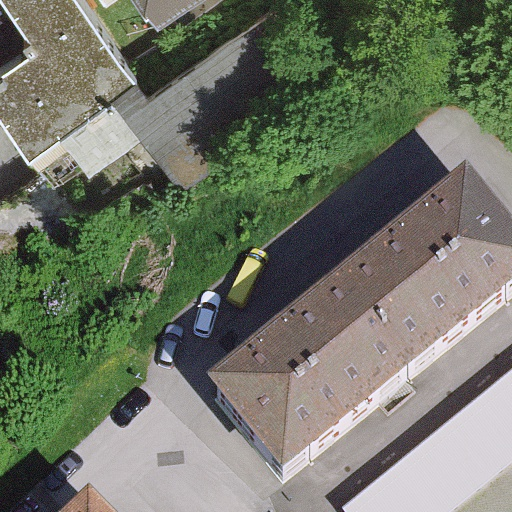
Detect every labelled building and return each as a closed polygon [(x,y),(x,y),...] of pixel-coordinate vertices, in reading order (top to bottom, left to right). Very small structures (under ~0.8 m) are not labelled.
[(136,73),(87,0),(0,0),(0,99),(30,144),(64,121),(136,73)] [(344,73),(291,0),(278,0),(151,92),(136,73),(64,121),(96,165),(142,131),(184,188),(344,73)] [(42,178),(0,205),(0,281),(77,229),(42,178)] [(261,342),(205,389),(284,484),(511,295),(511,249),(456,182),(408,222),(261,342)] [(511,370),(342,508),(345,511),(451,511),(511,463),(511,370)] [(95,511),(87,503),(78,511),(95,511)]
